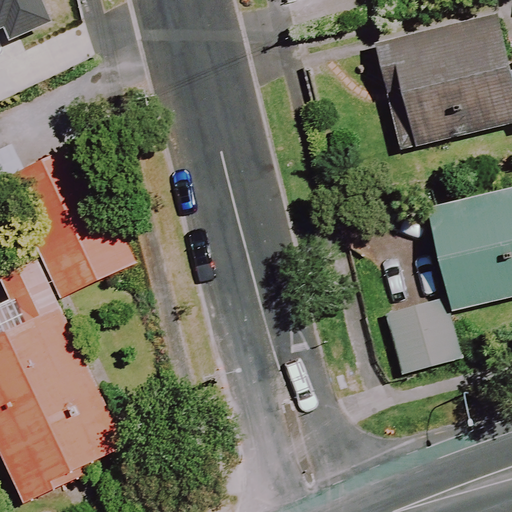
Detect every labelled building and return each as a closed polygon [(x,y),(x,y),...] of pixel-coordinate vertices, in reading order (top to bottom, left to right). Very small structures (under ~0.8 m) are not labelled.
[(511,21),(376,49),(397,155),(511,132),(511,21)] [(34,261),(16,270),(27,294),(51,283),(61,306),(131,272),(103,215),(60,125),(0,154),(0,196),(3,195),(34,261)] [(511,200),(428,220),(445,291),(451,315),(511,300),(511,200)] [(123,454),(50,287),(0,308),(0,457),(21,507),(60,490),(57,482),(123,454)] [(455,363),(439,303),(386,317),(401,377),(455,363)]
